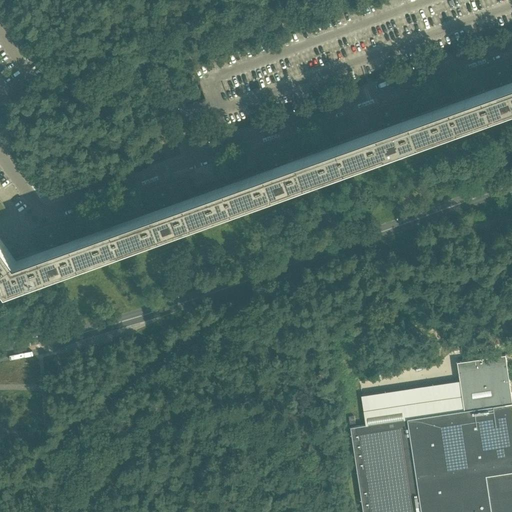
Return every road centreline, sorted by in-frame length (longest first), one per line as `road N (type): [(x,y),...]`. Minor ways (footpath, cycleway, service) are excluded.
road 1 (secondary): [(0,354),(215,292),(511,184)]
road 2 (residential): [(192,160),(511,41)]
road 3 (residential): [(192,160),(44,210),(0,153)]
